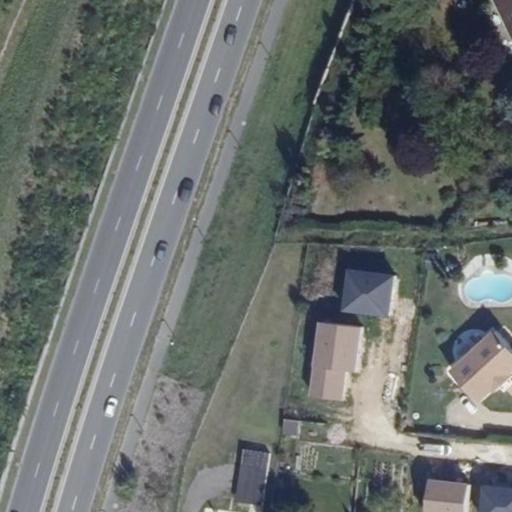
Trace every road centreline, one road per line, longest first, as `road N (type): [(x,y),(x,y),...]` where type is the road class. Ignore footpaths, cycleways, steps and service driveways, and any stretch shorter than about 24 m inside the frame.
road 1 (primary): [(67,511),(243,0)]
road 2 (primary): [(193,0),(19,511)]
